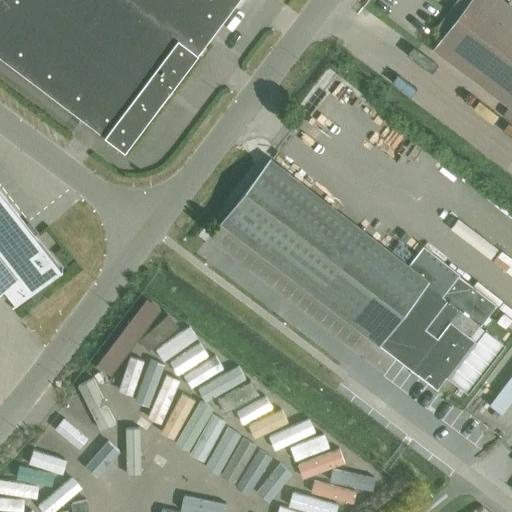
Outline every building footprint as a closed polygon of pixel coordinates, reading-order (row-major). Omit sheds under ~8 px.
[(0,0),(0,57),(124,152),(238,0),(0,0)] [(511,8),(500,0),(470,0),(433,50),(511,109),(511,8)] [(326,144),(383,179),(391,166),(334,130),(326,144)] [(379,345),(411,371),(436,390),(446,376),(461,388),(471,376),(475,379),(489,361),(469,346),(473,341),(469,338),(478,326),(477,324),(493,303),(422,249),(409,266),(269,158),(220,222),(379,345)] [(0,293),(3,291),(17,309),(65,271),(0,187),(0,293)] [(152,298),(104,364),(118,375),(167,309),(152,298)] [(511,396),(505,391),(492,407),(508,421),(511,415),(511,396)] [(474,435),(479,450),(502,443),(497,427),(474,435)]
